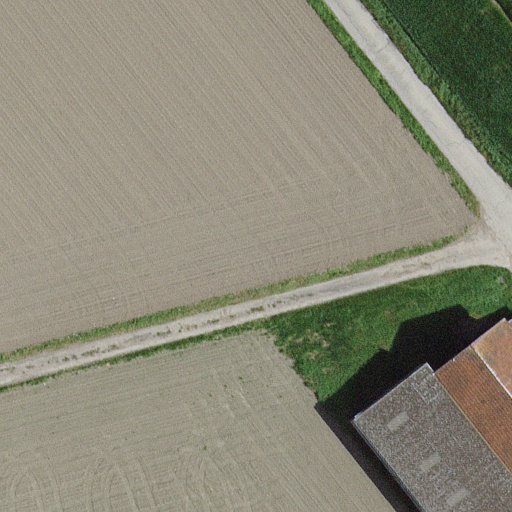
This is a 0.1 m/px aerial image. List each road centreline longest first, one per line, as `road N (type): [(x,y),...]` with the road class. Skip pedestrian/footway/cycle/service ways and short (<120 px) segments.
road 1 (unclassified): [(511,246),(0,379)]
road 2 (unclassified): [(511,223),(342,0)]
